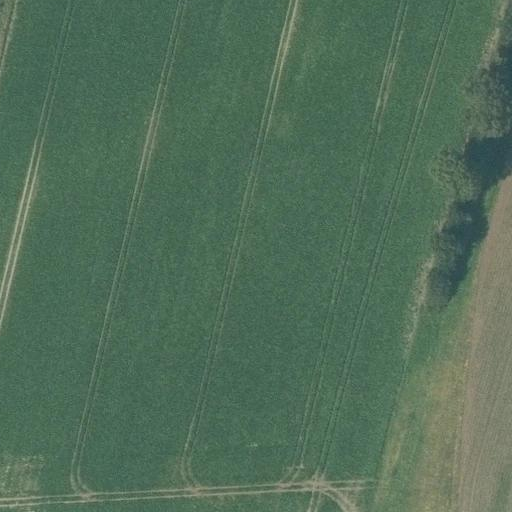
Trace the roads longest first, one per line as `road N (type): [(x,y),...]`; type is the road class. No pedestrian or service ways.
road 1 (track): [(511,57),(421,348)]
road 2 (track): [(379,511),(421,348)]
